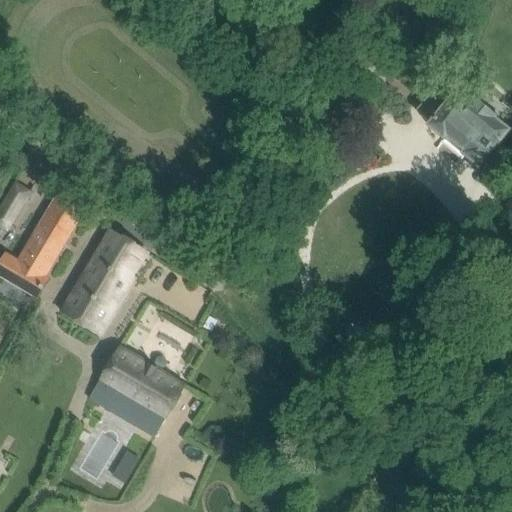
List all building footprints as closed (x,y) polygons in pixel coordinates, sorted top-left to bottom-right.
[(169,10),(158,24),(177,39),(171,47),(193,64),(218,32),(191,11),(184,21),(169,10)] [(511,149),(504,143),(511,133),(511,110),(487,89),(475,103),(460,90),(457,94),(442,83),(419,111),(433,123),(429,127),(451,145),(453,142),(468,154),(467,155),(484,169),(493,158),(503,167),(511,156),(511,149)] [(18,185),(5,204),(19,213),(31,193),(18,185)] [(50,280),(47,277),(84,215),(56,199),(19,260),(6,253),(0,262),(0,276),(38,300),(50,280)] [(100,335),(148,253),(111,231),(63,313),(100,335)] [(90,400),(156,438),(187,386),(121,347),(103,377),(90,400)] [(234,408),(245,401),(234,385),(223,392),(234,408)] [(115,470),(133,477),(143,450),(126,443),(115,470)]
